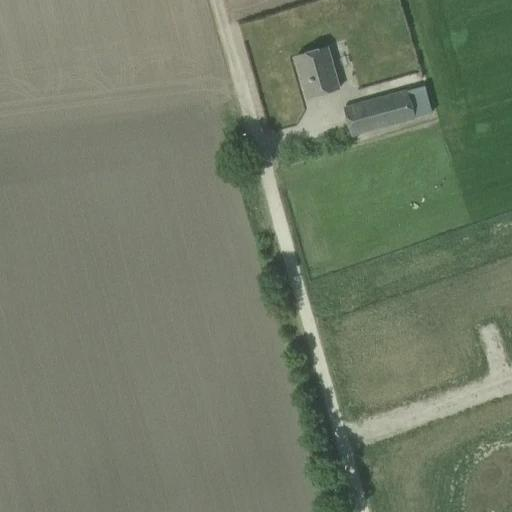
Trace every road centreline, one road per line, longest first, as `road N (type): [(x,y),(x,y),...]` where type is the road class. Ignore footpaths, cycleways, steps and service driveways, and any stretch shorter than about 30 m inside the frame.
road 1 (track): [(353,511),(212,0)]
road 2 (residential): [(511,382),(335,444)]
